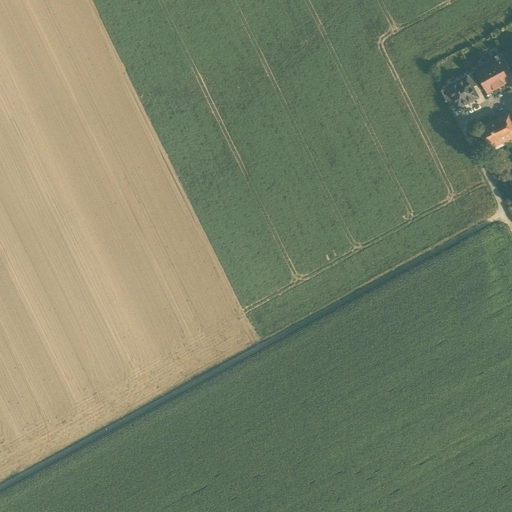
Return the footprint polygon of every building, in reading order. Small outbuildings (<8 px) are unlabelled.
[(498,62),(504,73),(510,69),(501,53),(495,57),(497,62),(498,62)] [(478,73),(489,92),(509,81),(504,73),(498,62),(497,62),(478,73)] [(467,77),(473,87),(478,84),(472,73),(466,76),(467,77)] [(455,104),(458,109),(478,98),(473,87),(467,77),(454,84),(455,86),(448,90),(447,90),(455,104)] [(441,91),(449,107),(455,104),(447,90),(448,90),(447,88),(441,91)] [(480,130),(488,146),(500,140),(501,142),(511,136),(511,134),(511,133),(505,120),(501,123),(500,120),(480,130)]
